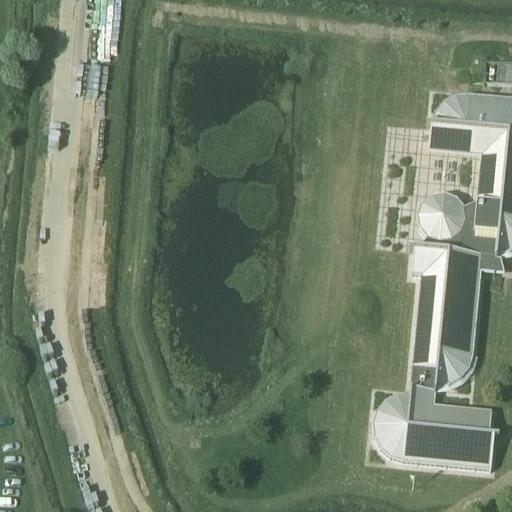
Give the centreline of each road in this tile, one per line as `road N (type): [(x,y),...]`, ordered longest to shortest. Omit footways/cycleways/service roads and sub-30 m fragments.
road 1 (track): [(146,511),(85,322),(108,0)]
road 2 (unclassified): [(105,511),(64,375),(51,286),(75,0)]
